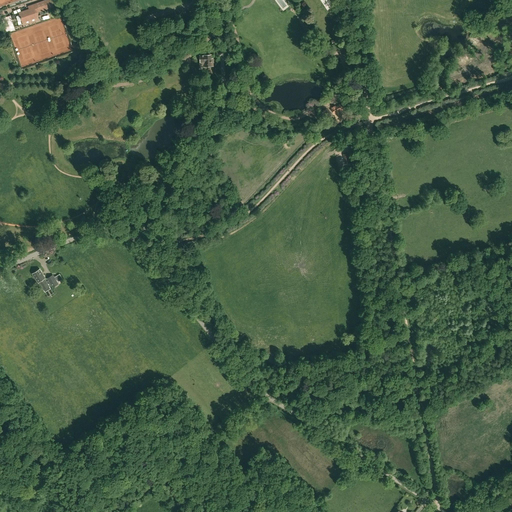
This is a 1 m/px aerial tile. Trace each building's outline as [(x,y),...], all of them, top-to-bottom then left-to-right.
[(51,0),(46,0),(30,6),(31,10),(20,14),(22,22),(37,17),(36,13),(54,7),(51,0)] [(203,65),(204,66),(211,66),(211,55),(204,55),(204,56),(200,56),(201,65),(203,65)] [(332,109),(331,109),(334,114),(338,112),(340,111),(340,110),(343,108),(344,109),(344,108),(341,104),(335,107),(335,106),(331,108),(332,109)] [(348,153),(343,155),(345,165),(351,163),(348,153)] [(32,274),(38,282),(39,282),(45,292),(50,289),(49,286),(51,285),(52,287),(58,283),(57,282),(60,280),(57,276),(54,277),(53,275),(47,279),(48,280),(46,282),(44,278),(45,278),(40,269),(32,274)]
